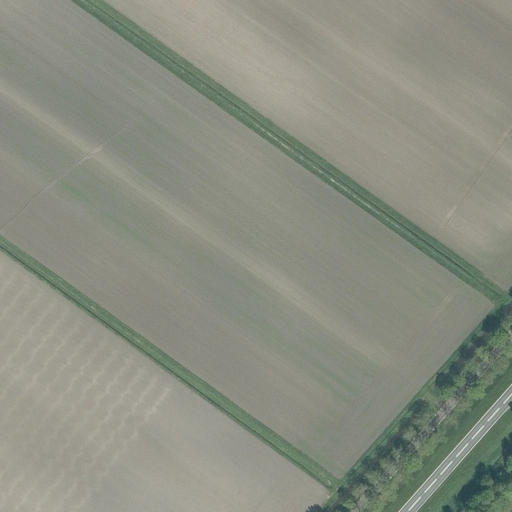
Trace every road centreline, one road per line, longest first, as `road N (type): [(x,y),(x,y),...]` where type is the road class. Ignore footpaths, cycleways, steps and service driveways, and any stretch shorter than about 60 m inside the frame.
road 1 (unclassified): [(355,511),(511,335)]
road 2 (trunk): [(407,511),(511,394)]
